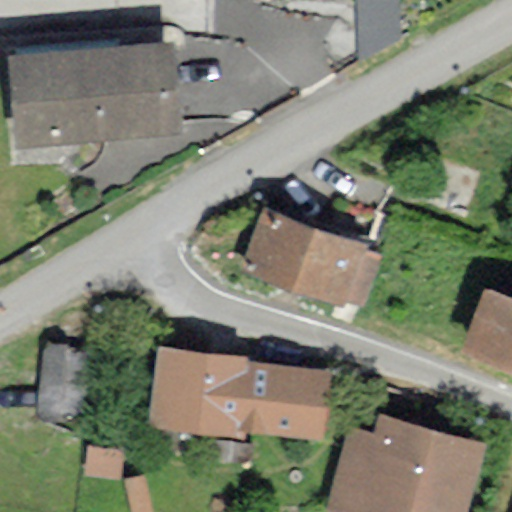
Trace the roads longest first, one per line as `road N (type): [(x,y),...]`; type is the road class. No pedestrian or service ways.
road 1 (tertiary): [(511,26),(339,113),(137,235)]
road 2 (residential): [(511,403),(411,363),(232,311),(172,274),(137,235)]
road 3 (tertiary): [(137,235),(0,322)]
